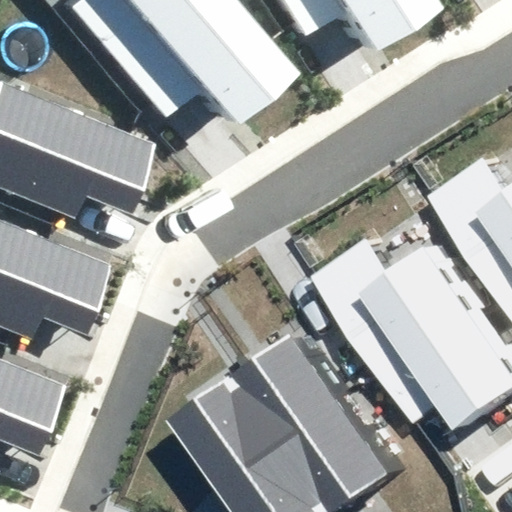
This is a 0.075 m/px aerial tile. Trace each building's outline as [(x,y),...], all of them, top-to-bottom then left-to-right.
[(279,65),(222,0),(71,0),(162,106),(193,80),(222,113),(279,65)] [(421,0),(280,0),(300,29),(336,5),(361,41),(421,0)] [(148,134),(14,81),(0,75),(0,180),(69,208),(79,183),(122,200),(148,134)] [(511,159),(503,147),(447,184),(511,280),(511,159)] [(99,249),(0,209),(0,318),(21,327),(29,306),(70,322),(73,315),(99,249)] [(511,393),(511,319),(453,232),(409,261),(385,226),(330,263),(430,413),(464,390),(480,414),(511,393)] [(333,312),(259,363),(357,505),(430,455),(333,312)] [(50,374),(0,354),(0,431),(24,441),(50,374)] [(259,363),(195,407),(267,511),(345,511),(357,505),(259,363)]
